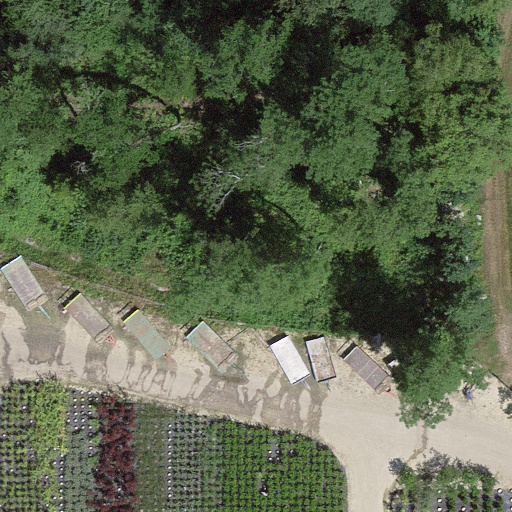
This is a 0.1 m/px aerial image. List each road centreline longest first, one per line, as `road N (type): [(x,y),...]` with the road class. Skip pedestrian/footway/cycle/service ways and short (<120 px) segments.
road 1 (track): [(0,315),(441,431)]
road 2 (track): [(441,431),(511,200)]
